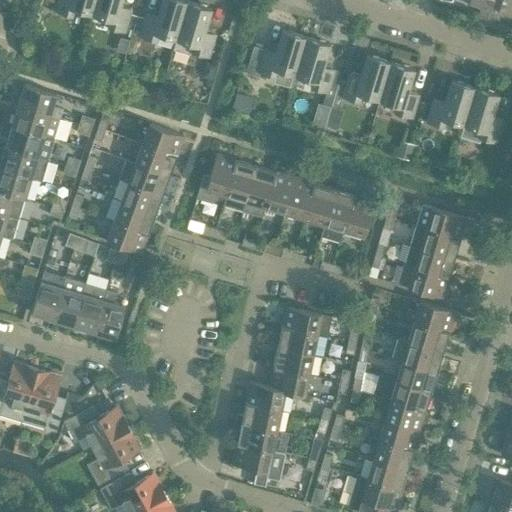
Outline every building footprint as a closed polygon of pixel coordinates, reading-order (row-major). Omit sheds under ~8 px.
[(92,14),(95,0),(57,0),(54,11),(72,16),(74,8),(92,14)] [(95,0),(92,14),(109,19),(107,27),(124,32),(131,8),(120,5),(121,0),(95,0)] [(176,39),(187,1),(185,0),(161,0),(157,16),(146,12),(139,36),(156,41),(158,34),(176,39)] [(490,0),(463,0),(481,5),(478,16),(485,19),(490,0)] [(511,0),(490,0),(485,19),(493,21),(496,10),(511,14),(511,0)] [(187,1),(176,39),(173,49),(190,54),(191,52),(209,57),(216,33),(205,30),(211,8),(187,1)] [(290,88),(295,74),(306,36),(282,29),(276,51),(264,48),(264,50),(253,46),(245,71),(259,76),(260,72),(274,77),(273,82),(290,88)] [(306,36),(295,74),(312,80),(310,87),(326,92),(322,104),(330,106),(331,106),(338,80),(341,71),(334,69),(323,65),(330,43),(306,36)] [(120,37),(116,50),(125,53),(129,40),(120,37)] [(338,80),(331,106),(338,108),(342,97),(359,102),(361,94),(379,99),(390,61),(367,54),(360,76),(349,73),(346,82),(338,80)] [(390,61),(379,99),(397,105),(394,112),(412,117),(419,94),(407,91),(414,68),(390,61)] [(206,62),(203,72),(205,78),(211,79),(216,65),(206,62)] [(445,119),(463,125),(475,86),(451,79),(444,101),(433,98),(426,122),(443,127),(445,119)] [(17,105),(59,117),(62,108),(52,105),(55,93),(24,83),(17,105)] [(498,93),(475,86),(463,125),(459,137),(477,142),(479,137),(496,143),(503,119),(492,116),(498,93)] [(236,95),(232,107),(248,111),(251,100),(236,95)] [(11,125),(53,138),(59,117),(17,105),(11,125)] [(79,123),(91,127),(94,118),(82,114),(79,123)] [(97,127),(105,130),(109,118),(101,116),(97,127)] [(91,127),(79,123),(76,132),(88,136),(91,127)] [(142,143),(176,156),(183,136),(149,123),(142,143)] [(11,125),(5,146),(37,156),(47,159),(53,138),(43,135),(11,125)] [(105,130),(97,127),(94,138),(101,141),(103,136),(105,130)] [(105,130),(103,136),(113,139),(115,133),(105,130)] [(399,142),(395,156),(409,160),(413,146),(399,142)] [(135,162),(169,175),(176,156),(142,143),(135,162)] [(0,162),(0,167),(31,176),(42,180),(48,159),(37,156),(5,146),(0,162)] [(226,194),(236,159),(216,153),(210,174),(203,172),(196,196),(209,201),(210,201),(212,201),(215,200),(216,198),(218,192),(226,194)] [(65,164),(77,168),(80,159),(68,155),(65,164)] [(85,166),(92,168),(96,157),(88,155),(85,166)] [(124,158),(117,177),(128,181),(162,194),(169,175),(135,162),(124,158)] [(236,159),(226,194),(223,204),(242,210),(256,165),(236,159)] [(77,168),(65,164),(61,173),(74,177),(77,168)] [(275,171),(256,165),(242,210),(262,216),(275,171)] [(92,168),(85,166),(80,178),(88,180),(92,168)] [(0,167),(0,189),(13,193),(13,194),(24,198),(31,176),(0,167)] [(275,171),(263,212),(272,215),(274,208),(285,212),(295,177),(275,171)] [(304,217),(314,183),(295,177),(285,212),(304,217)] [(121,201),(155,213),(162,194),(128,181),(121,201)] [(314,183),(304,217),(324,223),(334,189),(314,183)] [(334,189),(324,223),(320,236),(339,241),(343,229),(353,195),(342,191),(343,185),(336,183),(334,189)] [(0,212),(18,218),(24,198),(13,194),(13,193),(0,189),(0,212)] [(72,204),(79,207),(82,196),(75,194),(72,204)] [(374,201),(353,195),(343,229),(364,235),(374,201)] [(51,205),(63,209),(66,200),(54,196),(51,205)] [(114,220),(148,232),(155,213),(121,201),(114,220)] [(79,207),(72,204),(68,216),(75,219),(79,207)] [(389,204),(386,215),(393,218),(394,217),(397,206),(389,204)] [(63,209),(51,205),(48,214),(54,215),(61,218),(63,209)] [(431,207),(425,227),(460,237),(466,217),(431,207)] [(18,218),(0,212),(0,234),(0,235),(12,238),(18,218)] [(386,215),(382,227),(390,229),(393,218),(386,215)] [(148,232),(114,220),(106,240),(140,252),(148,232)] [(415,224),(410,244),(454,257),(460,237),(425,227),(415,224)] [(213,236),(215,229),(204,225),(202,233),(213,236)] [(215,229),(213,236),(225,240),(227,232),(215,229)] [(73,247),(77,236),(68,232),(64,245),(73,248),(73,247)] [(31,244),(44,248),(47,239),(34,235),(31,244)] [(73,247),(73,248),(81,251),(86,239),(77,236),(73,247)] [(252,248),(255,240),(243,237),(241,245),(252,248)] [(255,240),(252,248),(264,251),(266,244),(255,240)] [(374,254),(382,257),(385,245),(378,243),(374,254)] [(44,248),(31,244),(28,253),(41,257),(44,248)] [(410,244),(404,263),(448,277),(454,257),(410,244)] [(114,262),(118,250),(110,247),(105,259),(114,262)] [(292,260),(294,252),(282,249),(280,256),(292,260)] [(118,250),(114,262),(122,265),(127,253),(118,250)] [(294,252),(292,260),(303,263),(305,255),(294,252)] [(382,257),(374,254),(371,266),(378,268),(382,257)] [(331,271),(333,264),(321,260),(319,268),(331,271)] [(404,263),(402,263),(396,283),(447,299),(450,289),(445,288),(448,277),(404,263)] [(333,264),(331,271),(342,275),(344,267),(333,264)] [(40,280),(31,312),(52,318),(61,289),(65,276),(43,270),(40,280)] [(65,276),(52,318),(73,324),(85,283),(65,276)] [(19,285),(31,289),(34,280),(22,277),(19,285)] [(85,283),(73,324),(93,331),(103,299),(106,289),(85,283)] [(28,298),(31,289),(19,285),(16,294),(28,298)] [(103,299),(93,331),(115,337),(124,305),(113,302),(116,292),(106,289),(103,299)] [(368,308),(376,310),(379,299),(371,297),(368,308)] [(420,300),(416,312),(407,310),(405,318),(414,321),(448,331),(452,319),(458,321),(460,313),(454,311),(455,311),(420,300)] [(281,326),(316,334),(327,336),(331,315),(320,313),(285,305),(281,326)] [(376,310),(368,308),(366,320),(374,322),(376,310)] [(443,351),(448,331),(414,321),(408,340),(443,351)] [(281,326),(277,346),(312,354),(323,356),(327,336),(316,334),(281,326)] [(347,340),(355,342),(358,330),(350,329),(347,340)] [(360,349),(368,350),(371,338),(363,337),(360,349)] [(443,351),(408,340),(397,337),(391,357),(402,360),(437,370),(443,351)] [(355,342),(347,340),(345,352),(353,354),(355,342)] [(272,366),(308,374),(312,354),(277,346),(272,366)] [(368,350),(360,349),(358,361),(366,363),(368,350)] [(396,379),(431,390),(437,370),(402,360),(396,379)] [(0,414),(21,420),(36,368),(13,361),(6,385),(0,382),(0,414)] [(284,390),(284,391),(304,395),(308,374),(272,366),(269,385),(268,386),(284,390)] [(36,368),(21,420),(55,431),(64,402),(52,399),(59,375),(36,368)] [(339,380),(347,382),(350,370),(342,368),(339,380)] [(352,389),(360,390),(362,378),(354,377),(352,389)] [(390,399),(425,409),(431,390),(396,379),(390,399)] [(347,382),(339,380),(337,392),(345,394),(347,382)] [(280,410),(284,391),(284,390),(268,386),(269,385),(249,381),(245,402),(280,410)] [(360,390),(352,389),(349,401),(358,403),(360,390)] [(102,392),(91,398),(94,404),(105,398),(102,392)] [(384,419),(419,429),(425,409),(390,399),(384,419)] [(280,410),(245,402),(242,415),(236,413),(235,421),(276,429),(280,410)] [(92,446),(128,426),(117,405),(95,417),(89,406),(63,420),(74,441),(86,435),(92,446)] [(323,407),(320,418),(328,420),(331,409),(323,407)] [(333,425),(340,427),(344,416),(336,413),(333,425)] [(324,432),(328,420),(320,418),(316,430),(324,432)] [(419,429),(384,419),(378,439),(413,449),(419,429)] [(239,430),(237,442),(284,452),(288,432),(276,429),(235,421),(233,429),(239,430)] [(340,427),(333,425),(329,437),(337,439),(340,427)] [(128,426),(92,446),(98,457),(86,463),(97,484),(124,470),(118,459),(140,447),(128,426)] [(511,434),(507,433),(501,455),(511,457),(511,434)] [(373,458),(407,469),(413,449),(378,439),(373,458)] [(237,442),(232,463),(256,468),(253,483),(265,486),(267,477),(280,480),(285,452),(284,452),(237,442)] [(308,457),(316,459),(319,448),(312,446),(308,457)] [(321,464),(329,466),(332,455),(324,453),(321,464)] [(316,459),(308,457),(305,468),(313,471),(316,459)] [(407,469),(373,458),(367,478),(401,488),(407,469)] [(329,466),(321,464),(317,476),(325,478),(329,466)] [(127,511),(130,511),(165,493),(153,472),(131,484),(126,473),(99,488),(110,508),(122,502),(127,511)] [(401,488),(367,478),(355,474),(345,506),(357,510),(364,511),(381,511),(384,505),(395,509),(401,488)] [(511,482),(494,477),(488,499),(511,505),(511,482)] [(174,511),(165,493),(130,511),(174,511)] [(483,511),(511,511),(511,505),(488,499),(483,511)]
